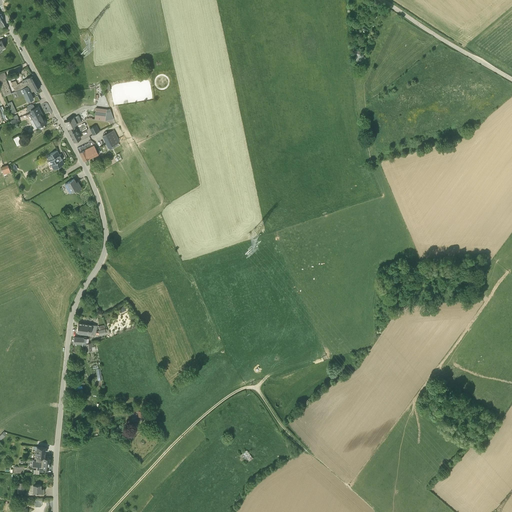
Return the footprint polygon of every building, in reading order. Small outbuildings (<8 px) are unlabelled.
[(21,79),(19,73),(9,76),(10,79),(6,80),(11,93),(15,91),(21,88),(21,89),(27,86),(28,86),(31,92),(34,90),(34,91),(39,89),(32,76),(22,81),(21,82),(19,79),(21,79)] [(37,95),(33,98),(27,86),(21,89),(27,102),(28,102),(30,105),(40,100),(37,95)] [(17,112),(11,102),(7,103),(13,114),(17,112)] [(34,129),(37,127),(45,123),(45,122),(46,122),(44,118),(38,106),(31,110),(31,111),(29,113),(30,115),(32,119),(30,120),(34,129)] [(106,113),(95,112),(94,119),(105,120),(106,113)] [(73,125),(81,121),(78,115),(73,117),(65,122),(68,127),(73,125)] [(67,128),(74,141),(80,138),(73,125),(68,127),(67,128)] [(93,134),(99,131),(96,125),(89,128),(93,134)] [(108,146),(119,141),(113,130),(102,135),(108,146)] [(91,146),(89,142),(77,148),(84,160),(98,153),(100,152),(98,147),(95,148),(94,145),(91,146)] [(57,167),(64,163),(61,159),(59,155),(57,150),(50,154),(50,155),(46,157),(48,161),(47,162),(49,166),(51,165),(53,169),(57,167)] [(3,174),(10,171),(8,164),(0,167),(3,174)] [(77,184),(74,178),(65,184),(70,192),(74,190),(75,191),(81,187),(79,183),(77,184)] [(86,344),(85,344),(86,351),(92,350),(91,346),(93,346),(93,345),(97,345),(97,342),(95,342),(86,343),(86,344)] [(37,447),(36,460),(43,461),(44,457),(44,451),(47,451),(47,447),(37,447)] [(243,457),(245,456),(249,461),(254,458),(248,449),(241,454),(243,457)] [(49,457),(44,457),(43,461),(36,460),(32,459),(32,467),(36,467),(36,470),(39,470),(39,468),(49,468),(49,457)] [(40,484),(35,484),(30,484),(30,492),(33,492),(33,494),(43,494),(43,487),(40,487),(40,484)]
